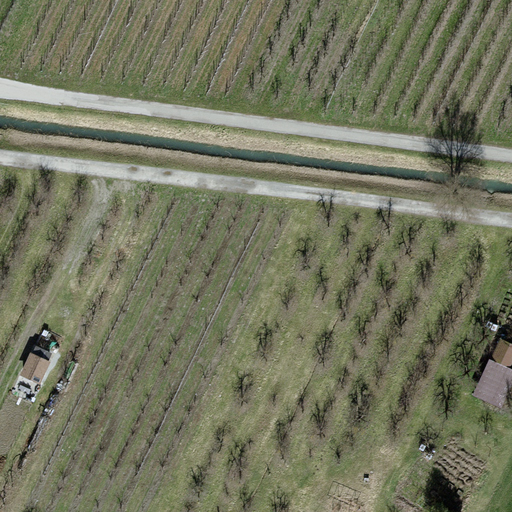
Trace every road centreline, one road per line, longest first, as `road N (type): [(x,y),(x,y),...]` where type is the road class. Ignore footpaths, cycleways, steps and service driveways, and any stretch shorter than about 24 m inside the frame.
road 1 (track): [(511,158),(0,90)]
road 2 (track): [(511,221),(0,158)]
